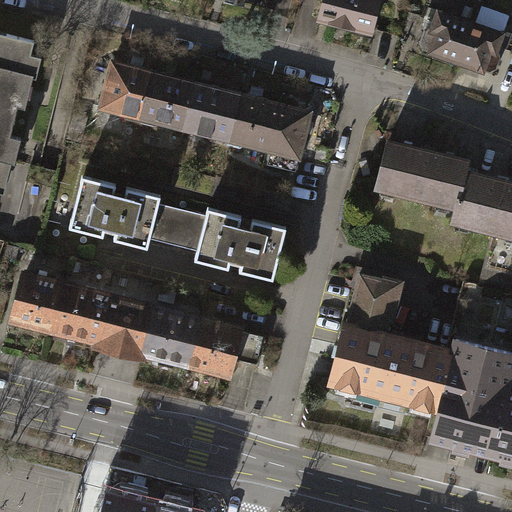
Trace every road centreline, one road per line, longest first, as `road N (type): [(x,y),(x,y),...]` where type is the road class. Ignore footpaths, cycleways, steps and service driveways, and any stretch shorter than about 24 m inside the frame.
road 1 (residential): [(364,74),(261,462)]
road 2 (residential): [(52,0),(364,74)]
road 3 (tertiary): [(261,462),(0,396)]
road 4 (tertiary): [(459,511),(261,462)]
road 5 (residential): [(364,74),(511,130)]
